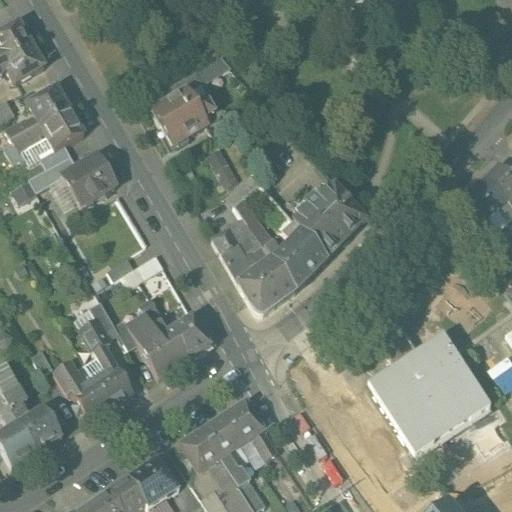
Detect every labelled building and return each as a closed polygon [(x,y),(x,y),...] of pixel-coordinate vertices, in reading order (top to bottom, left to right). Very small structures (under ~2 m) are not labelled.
[(17,27),(0,37),(0,49),(8,62),(30,49),(17,27)] [(30,49),(8,62),(21,85),(43,72),(30,49)] [(220,63),(150,102),(157,114),(187,98),(187,99),(231,75),(220,63)] [(55,92),(25,109),(33,122),(38,131),(68,114),(55,92)] [(157,114),(151,118),(170,153),(218,126),(208,108),(196,114),(187,99),(187,98),(157,114)] [(68,114),(38,131),(45,142),(21,156),(28,170),(41,163),(39,160),(51,153),(54,157),(62,152),(83,140),(68,114)] [(33,122),(19,130),(18,128),(4,136),(11,147),(38,131),(33,122)] [(38,131),(11,147),(17,158),(21,156),(45,142),(38,131)] [(208,159),(228,192),(243,184),(223,150),(208,159)] [(51,153),(39,160),(41,163),(47,174),(50,172),(68,162),(62,152),(54,157),(51,153)] [(74,174),(58,184),(50,172),(47,174),(27,185),(35,199),(53,188),(58,196),(67,190),(81,214),(93,207),(92,205),(115,192),(96,161),(74,174)] [(74,174),(68,162),(50,172),(58,184),(74,174)] [(511,185),(497,170),(483,185),(505,208),(511,216),(511,185)] [(511,216),(505,208),(483,185),(469,199),(492,222),(500,235),(507,228),(506,227),(511,222),(511,216)] [(237,208),(233,212),(245,228),(273,207),(257,190),(237,208)] [(317,204),(314,201),(303,211),(305,214),(291,227),(299,236),(325,265),(364,225),(333,190),(317,204)] [(237,208),(228,195),(223,199),(233,212),(237,208)] [(492,222),(469,199),(455,213),(474,239),(485,253),(494,247),(491,243),(500,235),(492,222)] [(254,277),(228,233),(210,243),(237,290),(254,277)] [(325,265),(299,236),(271,266),(293,297),(325,265)] [(502,258),(494,247),(485,253),(484,254),(495,270),(498,267),(496,263),(502,258)] [(133,274),(121,281),(128,293),(163,271),(156,260),(133,274)] [(127,264),(106,276),(112,287),(121,281),(133,274),(127,264)] [(254,277),(237,290),(254,319),(261,321),(293,297),(271,266),(254,277)] [(163,326),(150,305),(138,312),(147,327),(157,343),(165,338),(159,328),(163,326)] [(113,332),(99,309),(88,315),(89,318),(105,345),(106,344),(116,338),(113,332)] [(105,345),(89,318),(74,326),(80,338),(92,358),(93,358),(94,359),(103,353),(109,349),(106,344),(105,345)] [(165,338),(157,343),(176,374),(210,352),(192,321),(165,338)] [(123,326),(113,332),(116,338),(127,356),(137,350),(128,337),(129,336),(123,326)] [(157,343),(147,327),(131,337),(130,336),(129,336),(128,337),(137,350),(142,358),(141,358),(146,366),(145,366),(157,385),(176,374),(157,343)] [(380,352),(394,374),(387,379),(386,377),(367,390),(413,462),(433,450),(432,448),(468,425),(469,427),(489,414),(442,342),(423,354),(424,356),(417,360),(403,338),(380,352)] [(114,372),(103,353),(94,359),(105,377),(114,372)] [(51,375),(41,358),(30,364),(40,381),(51,375)] [(92,385),(81,392),(68,370),(52,380),(65,402),(69,399),(75,409),(70,411),(75,420),(80,417),(87,428),(110,414),(92,385)] [(45,412),(26,424),(19,412),(25,409),(5,372),(0,375),(0,399),(8,415),(35,460),(61,445),(51,429),(54,427),(45,412)] [(105,377),(92,385),(110,414),(132,401),(115,372),(114,372),(105,377)] [(0,419),(8,415),(0,399),(0,419)] [(245,408),(220,424),(240,453),(251,445),(263,437),(245,408)] [(35,460),(8,415),(0,419),(0,424),(7,436),(0,439),(0,461),(9,477),(35,461),(35,460)] [(240,453),(220,424),(199,438),(218,467),(227,461),(240,453)] [(277,459),(263,437),(251,445),(265,467),(277,459)] [(218,467),(199,438),(177,452),(197,481),(209,473),(218,467)] [(257,511),(262,509),(238,474),(236,476),(227,461),(218,467),(237,495),(236,496),(246,511),(257,511)] [(157,466),(127,485),(144,511),(152,511),(164,504),(177,496),(157,466)] [(237,495),(218,467),(209,473),(219,487),(217,488),(226,502),(236,496),(237,495)] [(144,511),(127,485),(106,499),(115,511),(144,511)] [(183,511),(186,510),(177,496),(164,504),(169,511),(183,511)] [(115,511),(106,499),(85,511),(115,511)]
